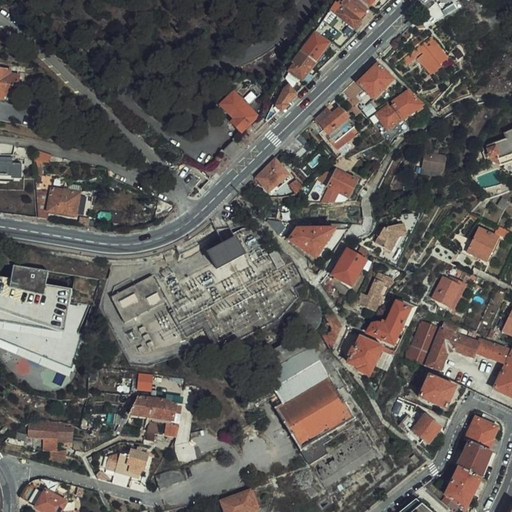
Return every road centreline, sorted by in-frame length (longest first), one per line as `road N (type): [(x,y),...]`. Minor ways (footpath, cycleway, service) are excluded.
road 1 (primary): [(194,217),(415,0)]
road 2 (unclassified): [(177,196),(145,151),(0,17)]
road 3 (primary): [(0,227),(132,243),(194,217)]
road 4 (unclassified): [(177,196),(84,158),(0,140)]
